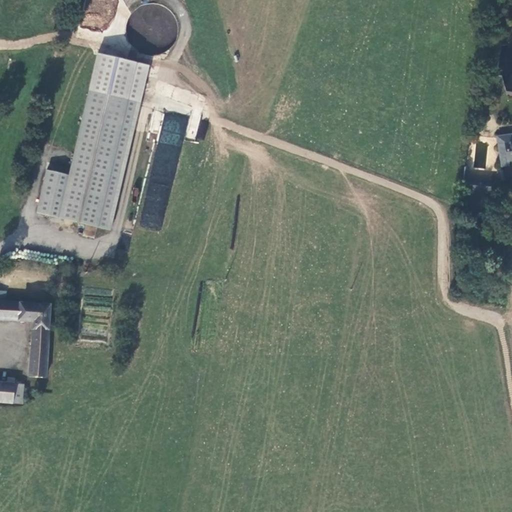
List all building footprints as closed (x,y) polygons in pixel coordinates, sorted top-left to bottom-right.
[(147,68),(95,57),(67,175),(45,170),(35,212),(108,229),(147,68)] [(173,145),(173,133),(158,133),(158,152),(164,152),(164,145),(173,145)] [(511,134),(490,139),(496,169),(505,167),(504,163),(511,161),(511,134)] [(466,196),(467,197),(470,185),(485,188),(486,183),(462,179),(464,171),(459,170),(456,183),(454,194),(466,196)] [(482,200),(485,188),(470,185),(467,197),(482,200)] [(464,210),(466,196),(454,194),(452,207),(464,210)] [(141,227),(163,229),(166,197),(144,195),(141,227)] [(85,225),(83,235),(93,237),(96,228),(85,225)] [(13,302),(0,301),(0,319),(26,321),(23,376),(39,377),(40,367),(44,304),(13,302)] [(0,400),(15,402),(16,392),(17,385),(0,383),(0,400)]
